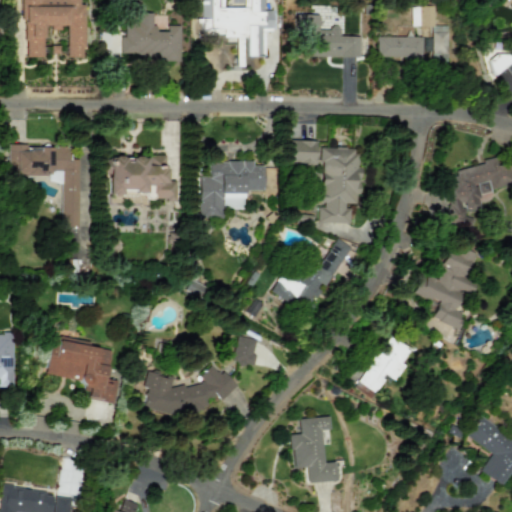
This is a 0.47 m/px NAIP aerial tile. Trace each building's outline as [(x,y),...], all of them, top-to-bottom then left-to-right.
[(20,0),(22,57),(41,57),(41,27),(65,26),(65,57),(83,56),(82,3),(78,3),(78,0),(20,0)] [(199,0),(199,35),(235,35),(234,66),(242,66),(242,56),(263,56),(263,31),(270,31),(270,9),(262,9),(262,0),(242,0),(242,7),(220,7),(220,0),(199,0)] [(445,25),(431,25),(431,6),(409,6),(409,26),(430,26),(429,61),(445,61),(445,25)] [(177,58),(178,25),(165,25),(165,31),(151,31),(152,12),(137,12),(137,21),(123,21),(122,36),(119,36),(118,57),(177,58)] [(357,57),(357,36),(338,35),(338,25),(329,25),(329,29),(317,29),(317,14),(301,14),(300,55),(357,57)] [(419,57),(419,36),(374,36),(374,56),(419,57)] [(287,163),(313,164),(313,140),(288,139),(287,163)] [(76,226),(76,158),(67,158),(67,145),(5,145),(5,175),(59,176),(58,226),(76,226)] [(315,222),(348,222),(348,205),(355,205),(356,147),(318,147),(318,205),(315,205),(315,222)] [(106,156),(105,195),(120,195),(120,190),(143,191),(144,185),(151,185),(151,199),(173,199),(173,181),(163,180),(164,155),(145,154),(145,156),(106,156)] [(444,225),(457,228),(458,230),(467,233),(471,218),(461,215),(462,214),(459,203),(464,204),(466,210),(478,207),(477,201),(479,192),(511,183),(511,179),(508,164),(503,162),(495,164),(493,156),(481,159),(480,163),(451,170),(444,196),(446,202),(442,218),(444,225)] [(261,189),(261,165),(251,165),(251,161),(207,161),(207,176),(197,176),(197,216),(221,216),(221,208),(241,208),(241,189),(261,189)] [(348,246),(331,236),(306,279),(285,266),(269,293),(305,315),(312,304),(309,303),(319,287),(322,289),(348,246)] [(434,279),(417,273),(411,293),(435,301),(429,319),(455,327),(460,312),(452,309),(459,290),(468,294),(472,280),(463,277),(471,252),(446,244),(434,279)] [(182,290),(199,298),(204,286),(186,279),(182,290)] [(0,386),(10,386),(10,333),(0,333),(0,386)] [(408,348),(386,333),(355,380),(373,392),(384,375),(392,380),(403,364),(399,362),(408,348)] [(41,374),(85,382),(82,398),(110,403),(114,380),(102,378),(107,350),(86,346),(87,341),(48,334),(41,374)] [(250,365),(254,339),(234,336),(230,362),(250,365)] [(141,409),(169,415),(205,409),(204,398),(211,397),(217,398),(229,396),(232,381),(225,380),(224,371),(213,369),(198,371),(200,383),(185,386),(180,385),(169,387),(171,376),(158,374),(144,371),(141,388),(145,388),(141,409)] [(489,453),(477,471),(499,485),(507,471),(511,474),(511,433),(510,436),(476,414),(463,435),(489,453)] [(334,480),(333,461),(321,462),(318,429),(327,429),(326,415),(295,418),(297,433),(287,434),(290,468),(303,467),(305,482),(334,480)] [(0,511),(48,511),(51,491),(0,486),(0,511)] [(49,511),(65,511),(67,497),(51,496),(49,511)] [(132,511),(135,504),(121,499),(117,511),(107,507),(105,511),(132,511)]
